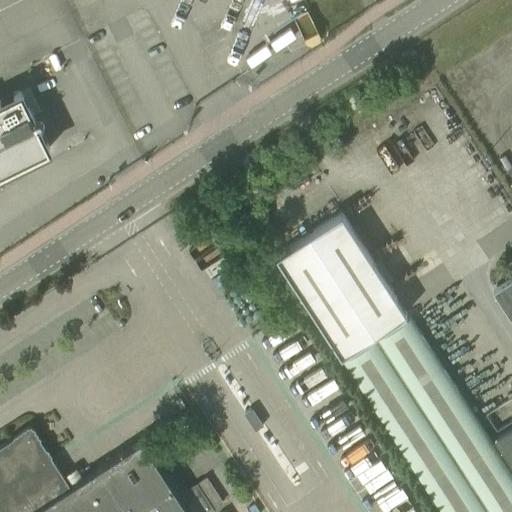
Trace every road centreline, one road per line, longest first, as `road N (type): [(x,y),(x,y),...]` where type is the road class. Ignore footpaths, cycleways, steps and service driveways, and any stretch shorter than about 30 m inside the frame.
road 1 (tertiary): [(0,288),(443,0)]
road 2 (unknown): [(511,241),(478,273),(476,302),(511,362)]
